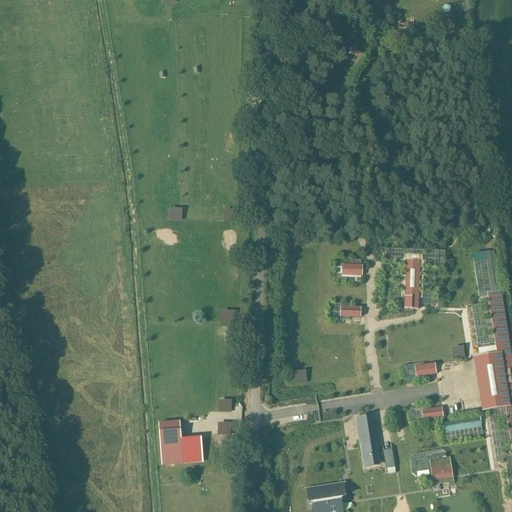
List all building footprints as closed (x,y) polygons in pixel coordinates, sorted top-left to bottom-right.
[(361,33),(347,35),(350,55),(363,54),(361,33)] [(172,221),(185,221),(185,209),(172,209),(172,221)] [(237,222),(237,210),(227,210),(226,222),(237,222)] [(407,251),(407,260),(415,260),(415,256),(422,256),(422,251),(407,251)] [(420,262),(406,262),(405,310),(418,310),(420,262)] [(362,267),(342,266),(342,276),(362,277),(362,267)] [(491,294),(500,355),(510,353),(501,293),(491,294)] [(361,308),(341,307),(340,318),(360,318),(361,308)] [(223,310),(223,322),(234,323),(234,311),(223,310)] [(455,348),(455,359),(468,359),(467,347),(455,348)] [(500,355),(474,359),(482,412),(509,408),(511,407),(511,362),(510,353),(500,355)] [(435,365),(415,368),(416,377),(437,375),(435,365)] [(310,383),(309,371),(296,372),(297,384),(310,383)] [(220,412),(233,413),(235,401),(221,399),(220,412)] [(442,408),(422,411),(423,421),(444,418),(442,408)] [(372,419),(360,421),(367,467),(379,465),(372,419)] [(445,435),(484,434),(483,419),(444,421),(445,435)] [(164,422),(165,465),(186,465),(185,422),(164,422)] [(231,436),(232,423),(220,423),(220,436),(231,436)] [(386,450),(389,468),(397,467),(395,449),(386,450)] [(451,469),(431,472),(433,482),(453,479),(451,469)] [(341,487),(310,492),(312,504),(316,503),(317,506),(315,507),(315,511),(338,511),(337,500),(343,499),(341,487)]
